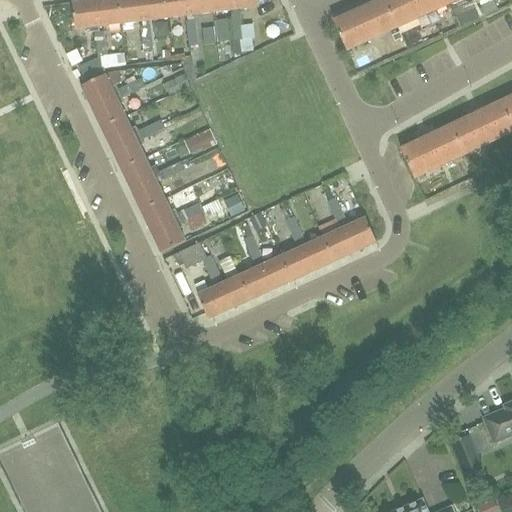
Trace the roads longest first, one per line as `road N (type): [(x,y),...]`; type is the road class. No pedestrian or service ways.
road 1 (residential): [(21,0),(70,88),(178,328),(200,344),(227,339),(404,248),(409,229),(367,133)]
road 2 (residential): [(330,511),(400,437),(511,348)]
road 3 (residential): [(367,133),(511,50)]
road 4 (residential): [(367,133),(313,19)]
